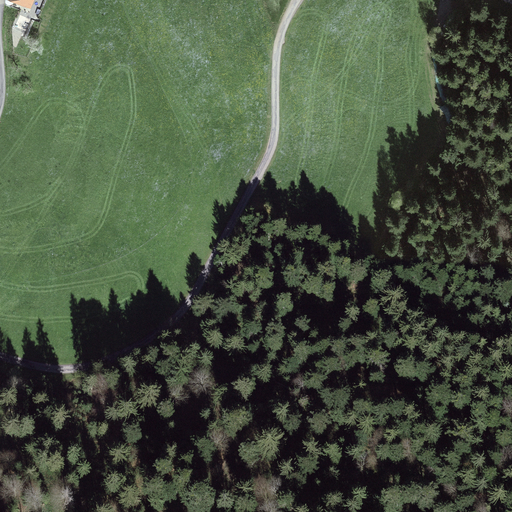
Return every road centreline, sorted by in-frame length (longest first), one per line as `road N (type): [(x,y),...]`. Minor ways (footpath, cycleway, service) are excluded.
road 1 (unclassified): [(294,0),(279,35),(271,145),(186,307),(137,345),(92,364),(0,357)]
road 2 (track): [(446,0),(435,53),(447,123)]
